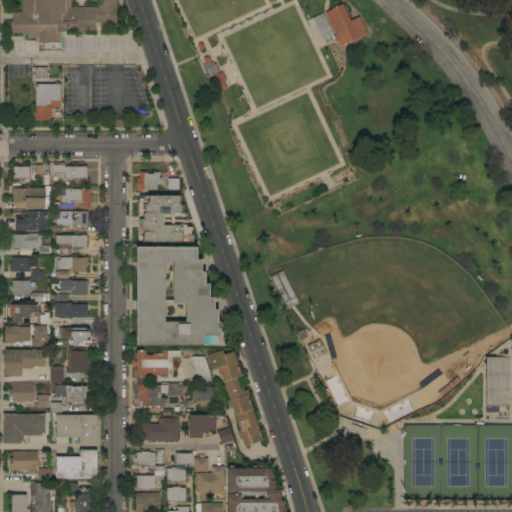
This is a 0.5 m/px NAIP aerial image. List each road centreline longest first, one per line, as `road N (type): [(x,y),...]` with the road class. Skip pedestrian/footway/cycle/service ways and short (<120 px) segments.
road 1 (tertiary): [(306,511),(139,0)]
road 2 (residential): [(118,511),(114,144)]
road 3 (residential): [(511,161),(449,58),(389,0)]
road 4 (residential): [(0,143),(184,144)]
